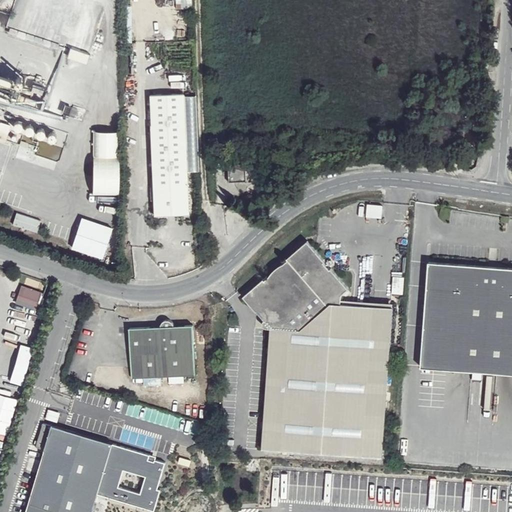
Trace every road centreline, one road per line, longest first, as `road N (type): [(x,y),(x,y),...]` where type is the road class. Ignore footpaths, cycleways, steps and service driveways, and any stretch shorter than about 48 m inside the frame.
road 1 (unclassified): [(167,291),(216,272),(318,191),(369,178),(498,193)]
road 2 (unclassified): [(498,193),(510,0)]
road 3 (unclassified): [(167,291),(106,285),(0,247)]
